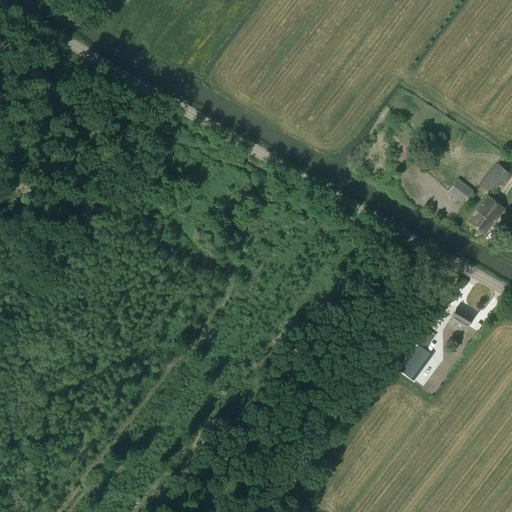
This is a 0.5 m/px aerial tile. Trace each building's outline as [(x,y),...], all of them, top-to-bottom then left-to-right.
[(493,193),(509,173),(497,164),(481,183),(493,193)] [(463,204),(473,191),(458,179),(448,192),(463,204)] [(485,234),(504,210),(487,196),(468,220),(485,234)] [(468,326),(473,317),(455,308),(447,323),(454,327),(458,320),(468,326)] [(425,349),(435,335),(428,330),(418,345),(425,349)]
